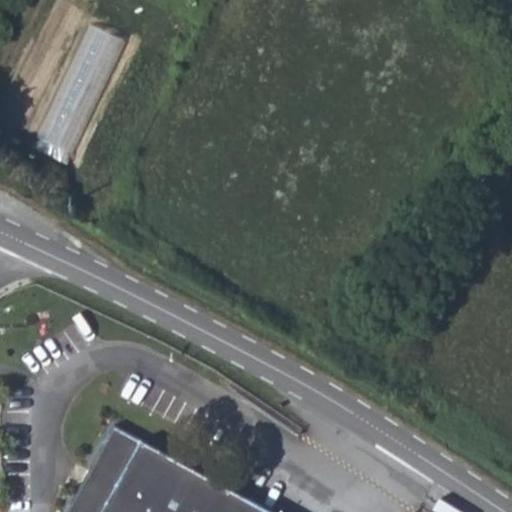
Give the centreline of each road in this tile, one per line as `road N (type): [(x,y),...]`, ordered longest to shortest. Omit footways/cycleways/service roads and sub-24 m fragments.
road 1 (tertiary): [(0,235),(347,411),(506,511)]
road 2 (unknown): [(50,511),(65,401),(92,366)]
